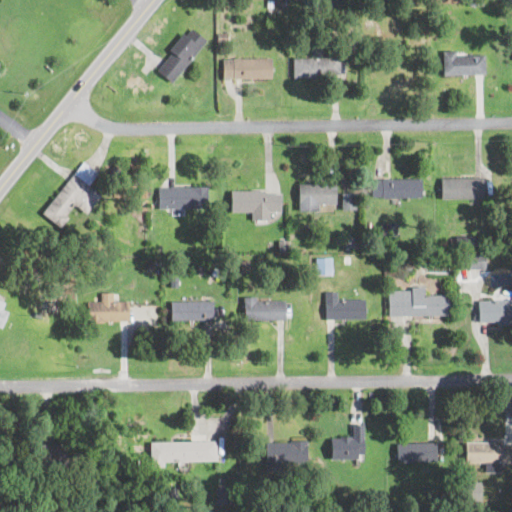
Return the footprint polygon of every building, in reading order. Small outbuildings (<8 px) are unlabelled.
[(205,39),(189,27),(155,72),(171,84),(205,39)] [(443,73),(485,73),(485,51),(443,51),(443,73)] [(293,76),(339,76),(339,57),(293,57),(293,76)] [(271,77),(271,58),(222,58),(222,77),(271,77)] [(41,212),(59,226),(76,205),(85,213),(100,195),(88,185),(98,173),(83,161),(41,212)] [(441,198),(483,198),(483,177),(441,177),(441,198)] [(421,178),(372,178),(372,196),(421,196),(421,178)] [(320,210),(320,203),(336,203),(336,183),(298,183),(298,210),(320,210)] [(207,208),(207,187),(161,187),(161,208),(207,208)] [(230,190),(230,211),(251,211),(251,220),(269,220),(269,210),(281,210),(281,190),(230,190)] [(341,207),(355,208),(356,191),(341,191),(341,207)] [(485,267),(485,251),(468,251),(467,267),(485,267)] [(449,314),(449,294),(424,294),(424,288),(389,288),(389,314),(449,314)] [(128,320),(128,300),(114,300),(114,292),(100,292),(100,300),(88,300),(88,320),(128,320)] [(364,317),(364,297),(324,297),(324,317),(364,317)] [(0,327),(1,328),(9,301),(0,298),(0,327)] [(478,321),(511,321),(511,298),(478,298),(478,321)] [(170,300),(170,318),(213,318),(213,300),(170,300)] [(285,300),(244,300),(244,318),(285,318),(285,300)] [(363,458),(363,423),(353,423),(353,434),(330,434),(330,458),(363,458)] [(38,442),(39,464),(98,463),(98,439),(38,442)] [(216,440),(156,440),(156,460),(216,460),(216,440)] [(265,440),(265,468),(306,468),(306,440),(265,440)] [(397,459),(432,459),(432,441),(397,441),(397,459)] [(511,442),(465,442),(465,463),(511,463),(511,442)] [(480,480),(464,480),(465,499),(481,499),(480,480)] [(216,502),(228,502),(228,486),(216,486),(216,502)]
